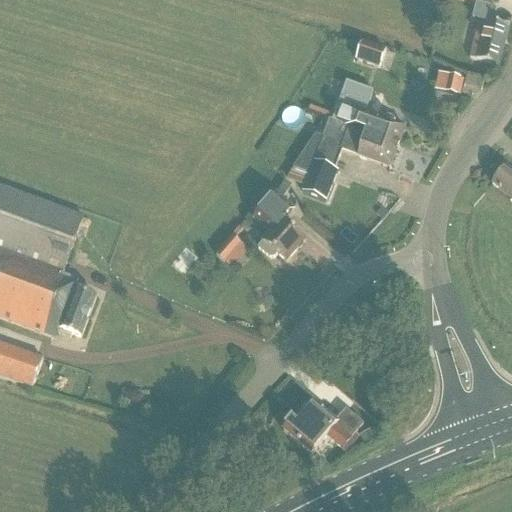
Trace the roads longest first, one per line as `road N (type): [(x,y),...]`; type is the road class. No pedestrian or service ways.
road 1 (unclassified): [(150,511),(346,289),(381,268),(434,260)]
road 2 (unknown): [(79,277),(279,364)]
road 3 (tertiary): [(434,260),(445,187),(511,91)]
road 4 (secondary): [(466,439),(305,511)]
road 5 (tertiary): [(442,305),(446,373),(466,439)]
road 6 (tertiary): [(501,426),(460,324),(442,305)]
